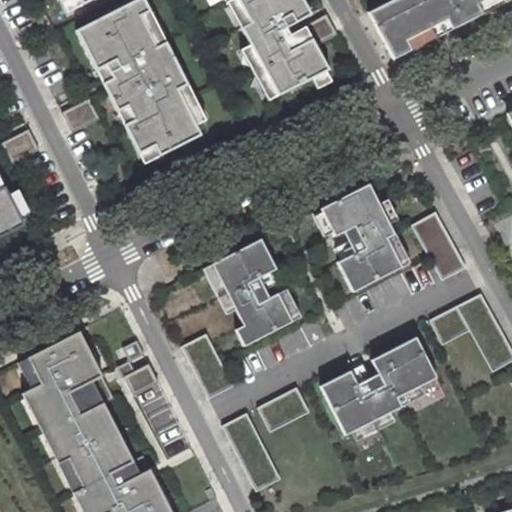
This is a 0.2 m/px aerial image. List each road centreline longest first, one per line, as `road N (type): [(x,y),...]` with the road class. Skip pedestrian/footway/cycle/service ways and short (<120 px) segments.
road 1 (residential): [(397,107),(113,256)]
road 2 (residential): [(244,511),(113,256)]
road 3 (residential): [(0,31),(113,256)]
road 4 (residential): [(397,107),(511,315)]
road 5 (residential): [(511,47),(397,107)]
road 6 (residential): [(113,256),(0,312)]
road 7 (residential): [(397,107),(338,0)]
